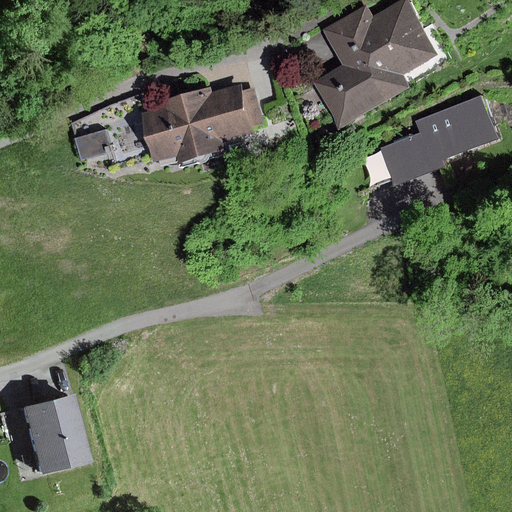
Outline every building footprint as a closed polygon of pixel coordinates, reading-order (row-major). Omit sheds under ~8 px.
[(406,0),(374,18),(367,7),(324,30),(344,66),(314,83),(340,129),(413,88),(406,75),(440,56),(407,0),(406,0)] [(244,91),(242,84),(213,92),(212,88),(164,101),(165,105),(139,112),(153,163),(178,157),(180,164),(228,151),(226,142),(256,133),(254,126),(264,123),(255,88),(244,91)] [(498,140),(482,97),(416,122),(421,133),(381,148),(395,186),(447,167),(444,160),(498,140)] [(111,153),(105,131),(75,139),(81,161),(111,153)] [(76,394),(26,407),(43,474),(93,462),(76,394)]
